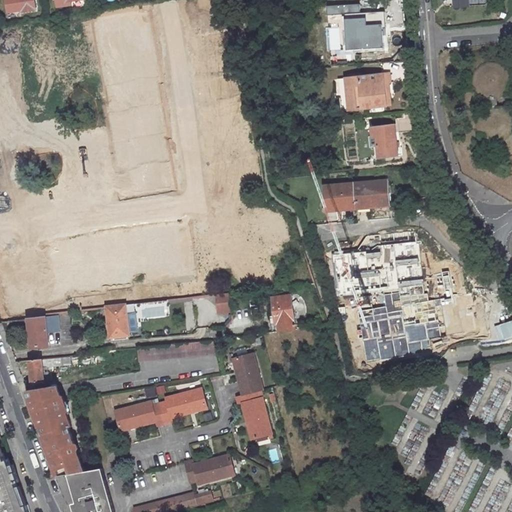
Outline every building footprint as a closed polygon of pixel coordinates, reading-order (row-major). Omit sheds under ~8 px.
[(37,8),(36,0),(6,0),(9,13),(24,10),(36,8),(37,8)] [(353,16),(341,17),(342,36),(338,36),(339,45),(355,43),(353,16)] [(407,42),(364,45),(365,53),(408,50),(407,42)] [(474,78),(474,80),(474,82),(474,84),(475,89),(479,94),(483,98),(488,100),(492,101),(494,97),(497,100),(500,99),(505,96),(509,92),(511,88),(511,85),(511,83),(511,79),(511,75),(507,69),(504,66),(501,64),(495,62),(491,62),(490,63),(486,64),(481,67),(478,70),(476,73),(474,78)] [(387,105),(386,84),(390,84),(392,84),(391,74),(342,78),(343,87),(345,87),(345,98),(344,98),(345,109),(387,105)] [(21,104),(41,102),(40,93),(20,95),(21,104)] [(488,106),(484,108),(483,109),(481,111),(479,114),(476,120),(476,124),(476,128),(478,132),(480,135),(483,139),(486,141),(492,143),(496,143),(500,143),(505,140),(510,137),(511,132),(511,115),(510,111),(507,109),(504,107),(498,105),(496,105),(494,105),(492,105),(491,105),(488,106)] [(396,125),(373,127),(374,137),(378,136),(380,157),(400,155),(396,125)] [(389,180),(322,187),(325,213),(392,205),(389,180)] [(19,203),(34,199),(31,189),(17,193),(19,203)] [(511,324),(414,232),(324,248),(334,302),(353,299),(365,365),(511,339),(511,324)] [(77,292),(82,292),(81,272),(44,274),(46,303),(78,301),(77,292)] [(218,314),(231,312),(230,294),(216,295),(218,314)] [(289,296),(271,298),(275,332),(292,330),(289,296)] [(126,306),(106,308),(111,339),(129,336),(129,334),(138,333),(135,313),(127,314),(126,306)] [(58,316),(27,320),(32,347),(49,345),(47,333),(61,331),(58,316)] [(138,348),(139,361),(212,353),(209,340),(138,348)] [(93,361),(84,361),(85,374),(78,375),(78,378),(113,376),(112,354),(92,356),(93,361)] [(71,356),(30,360),(32,382),(45,381),(43,368),(72,365),(71,356)] [(250,357),(229,362),(239,398),(254,394),(260,393),(250,357)] [(31,389),(34,397),(44,395),(46,398),(61,395),(58,385),(31,389)] [(169,425),(168,421),(204,412),(199,391),(162,400),(163,403),(156,405),(162,426),(169,425)] [(239,398),(232,400),(235,408),(238,407),(246,436),(267,431),(260,401),(256,402),(254,394),(239,398)] [(68,474),(84,472),(77,452),(79,449),(78,445),(77,443),(75,444),(69,428),(72,427),(63,403),(65,400),(64,397),(61,395),(46,398),(44,395),(34,397),(60,475),(68,474)] [(34,397),(30,399),(42,429),(47,446),(57,475),(60,475),(34,397)] [(149,403),(113,413),(119,434),(155,424),(155,428),(162,426),(156,405),(150,406),(149,403)] [(268,451),(272,463),(279,460),(275,449),(268,451)] [(27,511),(7,451),(0,453),(0,511),(27,511)] [(187,461),(181,462),(187,484),(193,482),(194,485),(230,476),(225,455),(189,465),(187,461)] [(115,511),(102,470),(84,472),(68,474),(79,511),(115,511)] [(189,493),(136,507),(136,508),(155,504),(156,511),(174,511),(204,504),(201,494),(190,497),(189,493)]
